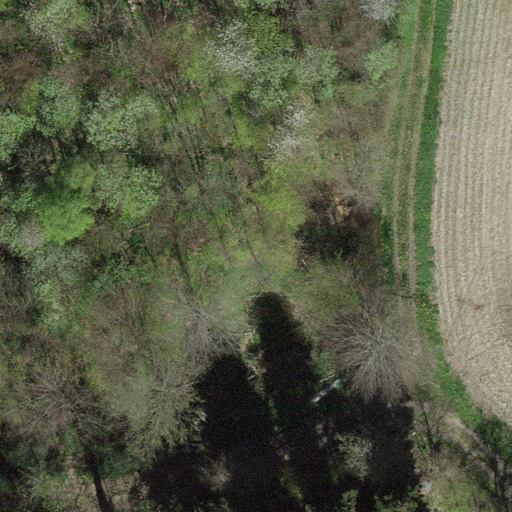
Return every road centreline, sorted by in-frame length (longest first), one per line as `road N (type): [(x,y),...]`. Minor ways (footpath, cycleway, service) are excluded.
road 1 (track): [(511,496),(426,419),(130,499)]
road 2 (track): [(426,419),(452,0)]
